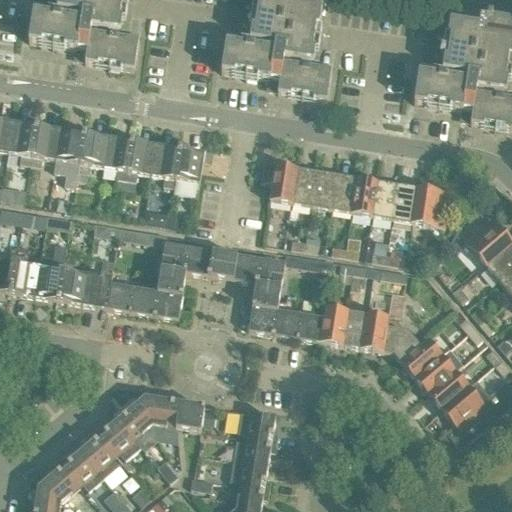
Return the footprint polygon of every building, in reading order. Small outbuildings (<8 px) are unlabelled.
[(35,0),(34,11),(36,11),(35,18),(33,17),(28,47),(77,55),(75,64),(85,66),(85,69),(134,76),(139,46),(129,45),(130,40),(120,39),(126,0),(35,0)] [(286,0),(286,1),(276,0),(233,0),(227,41),(228,41),(227,48),(226,48),(221,78),(269,86),(268,95),(278,96),(277,99),(326,107),(331,76),(321,75),(322,70),(313,69),(323,0),(286,0)] [(511,24),(488,21),(488,17),(465,14),(465,15),(464,23),(479,25),(478,32),(449,27),(449,29),(426,26),(419,71),(421,72),(420,78),(418,78),(413,108),(462,116),(460,125),(470,126),(470,129),(511,135),(511,100),(505,99),(511,54),(511,24)] [(0,157),(7,159),(12,127),(0,125),(0,157)] [(30,171),(36,131),(12,127),(7,159),(20,161),(19,169),(30,171)] [(55,166),(60,135),(36,131),(30,171),(40,173),(42,164),(55,166)] [(60,135),(55,166),(68,168),(67,177),(78,179),(84,138),(60,135)] [(103,174),(108,142),(84,138),(78,179),(76,187),(87,188),(88,180),(89,172),(103,174)] [(124,195),(132,146),(108,142),(103,174),(116,176),(115,184),(113,193),(124,195)] [(151,181),(156,150),(132,146),(124,195),(134,197),(137,179),(151,181)] [(175,185),(180,153),(156,150),(151,181),(164,183),(162,192),(174,194),(175,185)] [(175,185),(199,189),(203,168),(210,169),(212,159),(203,158),(203,157),(180,153),(175,185)] [(290,210),(296,174),(264,169),(261,189),(272,191),(270,206),(290,210)] [(311,213),(316,177),(296,174),(290,210),(311,213)] [(331,216),(337,180),(316,177),(311,213),(331,216)] [(351,219),(357,184),(337,180),(331,216),(351,219)] [(371,222),(377,187),(357,184),(351,219),(371,222)] [(391,226),(397,190),(377,187),(371,222),(391,226)] [(411,229),(417,193),(397,190),(391,226),(411,229)] [(443,234),(449,198),(417,193),(411,229),(443,234)] [(58,204),(56,215),(71,218),(72,207),(58,204)] [(0,228),(8,229),(10,216),(0,214),(0,215),(0,228)] [(484,272),(511,248),(491,224),(463,247),(484,272)] [(126,247),(128,236),(119,234),(117,245),(126,247)] [(136,248),(137,237),(128,236),(126,247),(136,248)] [(145,249),(147,238),(137,237),(136,248),(145,249)] [(155,251),(156,240),(147,238),(145,249),(155,251)] [(164,250),(166,241),(156,240),(155,251),(164,252),(164,250)] [(304,257),(305,248),(292,246),(291,255),(304,257)] [(305,248),(304,257),(317,259),(319,250),(305,248)] [(497,287),(511,275),(511,248),(484,272),(497,287)] [(185,280),(189,254),(164,250),(164,252),(160,276),(185,280)] [(64,267),(67,253),(55,251),(53,264),(41,262),(39,272),(34,303),(58,307),(64,267)] [(345,263),(346,254),(332,252),(331,261),(345,263)] [(210,284),(214,258),(189,254),(185,280),(210,284)] [(358,266),(359,257),(346,254),(345,263),(358,266)] [(0,298),(10,300),(16,260),(6,258),(5,266),(0,265),(0,298)] [(231,287),(235,261),(214,258),(210,284),(231,287)] [(384,270),(386,261),(373,259),(371,268),(384,270)] [(16,260),(10,300),(34,303),(39,272),(26,270),(27,262),(16,260)] [(293,273),(295,262),(285,260),(284,269),(284,272),(293,273)] [(255,290),(259,265),(235,261),(231,287),(255,290)] [(398,272),(400,263),(386,261),(384,270),(398,272)] [(302,274),(304,264),(295,262),(293,273),(302,274)] [(312,276),(313,265),(304,264),(302,274),(312,276)] [(280,294),(284,272),(284,269),(259,265),(255,290),(280,294)] [(321,277),(323,266),(313,265),(312,276),(321,277)] [(110,290),(111,290),(112,283),(111,283),(113,267),(102,266),(100,281),(87,279),(82,311),(106,315),(110,290)] [(323,266),(321,277),(330,279),(332,268),(323,266)] [(75,269),(64,267),(58,307),(82,311),(87,279),(73,277),(75,269)] [(352,280),(353,270),(340,268),(339,278),(352,280)] [(365,282),(366,273),(353,270),(352,280),(365,282)] [(393,287),(395,277),(381,275),(380,284),(393,287)] [(510,303),(511,301),(511,275),(497,287),(510,303)] [(182,301),(185,280),(160,276),(157,297),(182,301)] [(406,289),(408,279),(395,277),(393,287),(406,289)] [(133,293),(111,290),(110,290),(106,315),(129,318),(133,293)] [(277,316),(280,294),(255,290),(252,312),(277,316)] [(153,322),(157,297),(133,293),(129,318),(153,322)] [(462,310),(469,304),(459,293),(452,299),(462,310)] [(178,326),(182,301),(157,297),(153,322),(178,326)] [(273,341),(277,316),(252,312),(248,337),(273,341)] [(340,352),(346,316),(325,313),(324,323),(320,348),(340,352)] [(478,330),(485,323),(477,314),(470,320),(478,330)] [(296,345),(300,319),(277,316),(273,341),(296,345)] [(361,355),(367,319),(346,316),(340,352),(361,355)] [(320,348),(324,323),(300,319),(296,345),(320,348)] [(382,358),(386,333),(387,323),(367,319),(361,355),(382,358)] [(488,341),(495,335),(485,323),(478,330),(488,341)] [(467,339),(474,333),(466,324),(459,329),(467,339)] [(420,352),(406,336),(386,333),(382,358),(392,360),(400,369),(420,352)] [(483,344),(474,333),(467,339),(476,350),(483,344)] [(414,385),(441,362),(427,345),(420,352),(400,369),(414,385)] [(504,361),(511,355),(504,345),(496,351),(504,361)] [(441,362),(414,385),(427,401),(454,377),(462,370),(449,355),(441,362)] [(493,370),(500,364),(492,355),(485,361),(493,370)] [(503,382),(510,376),(500,364),(493,370),(503,382)] [(440,416),(467,393),(454,377),(427,401),(440,416)] [(453,432),(475,413),(481,408),(480,408),(489,401),(476,386),(467,393),(440,416),(453,431),(453,432)] [(475,413),(490,430),(511,411),(511,393),(506,386),(489,401),(480,408),(481,408),(475,413)] [(176,435),(180,409),(180,404),(170,402),(169,408),(144,404),(152,431),(176,435)] [(133,447),(134,446),(152,431),(144,404),(125,420),(122,417),(114,423),(117,427),(133,447)] [(180,409),(176,435),(200,438),(203,413),(180,409)] [(459,456),(490,430),(475,413),(453,432),(453,431),(444,439),(459,456)] [(273,439),(275,424),(240,419),(237,440),(245,441),(244,444),(276,449),(277,440),(273,439)] [(133,447),(117,427),(106,436),(103,432),(96,438),(116,463),(119,460),(125,466),(140,453),(134,446),(133,447)] [(116,463),(96,438),(88,445),(91,448),(80,457),(103,485),(119,472),(113,465),(116,463)] [(274,459),(276,449),(244,444),(244,448),(236,447),(232,467),(267,472),(269,458),(274,459)] [(88,497),(103,485),(80,457),(69,467),(66,463),(59,469),(79,493),(82,490),(88,497)] [(163,482),(171,475),(164,467),(156,474),(163,482)] [(265,486),(267,472),(232,467),(229,487),(239,489),(239,492),(268,497),(270,487),(265,486)] [(60,508),(79,493),(59,469),(52,475),(55,479),(37,494),(60,508)] [(169,490),(177,483),(171,475),(163,482),(169,490)] [(200,497),(202,486),(192,485),(190,495),(200,497)] [(210,498),(212,488),(202,486),(200,497),(210,498)] [(267,507),(268,497),(239,492),(235,511),(260,511),(262,506),(267,507)] [(59,511),(60,508),(37,494),(34,511),(59,511)]
